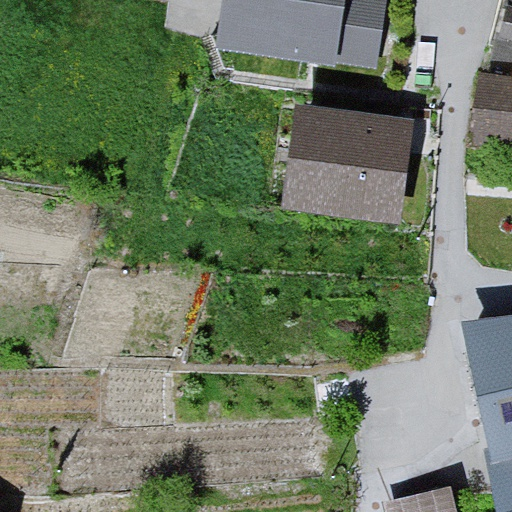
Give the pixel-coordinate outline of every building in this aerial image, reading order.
[(219,0),(213,35),(378,63),(388,0),(219,0)] [(511,0),(497,0),(482,50),(511,53),(511,0)] [(511,73),(478,71),(472,136),(511,139),(511,73)] [(412,117),(294,100),(279,203),(397,220),(412,117)] [(511,511),(511,310),(465,320),(492,451),(484,453),(496,511),(511,511)] [(456,511),(448,483),(383,500),(385,511),(456,511)]
